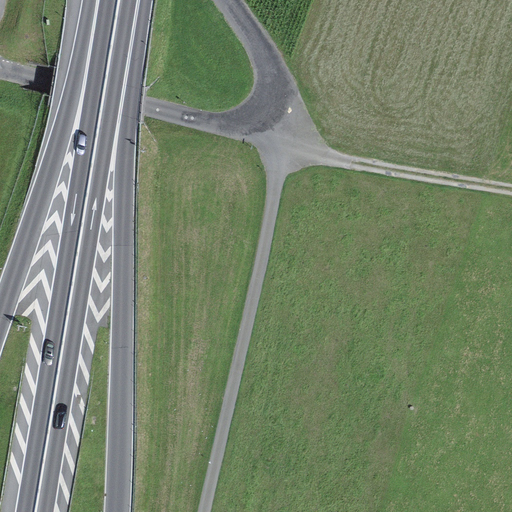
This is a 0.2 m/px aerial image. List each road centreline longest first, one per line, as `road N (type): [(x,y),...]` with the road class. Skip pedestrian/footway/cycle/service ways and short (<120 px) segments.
road 1 (trunk): [(44,511),(128,0)]
road 2 (trunk): [(107,0),(24,511)]
road 3 (trunk): [(117,511),(125,150),(145,0)]
road 4 (track): [(264,109),(285,152),(204,511)]
road 5 (residential): [(228,0),(257,41),(271,83),(264,109),(236,122),(0,70)]
road 6 (trunk): [(88,0),(61,126),(0,316)]
road 7 (track): [(285,152),(511,189)]
